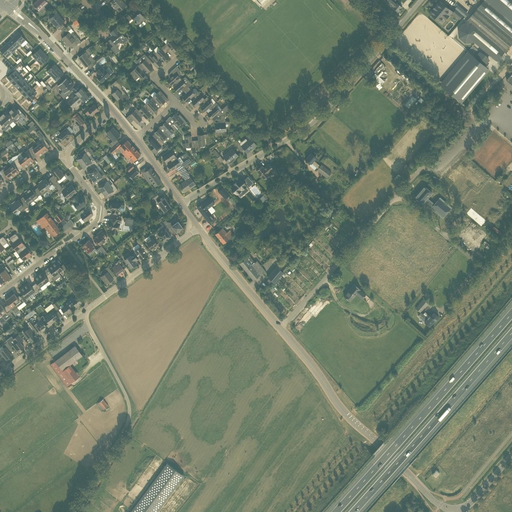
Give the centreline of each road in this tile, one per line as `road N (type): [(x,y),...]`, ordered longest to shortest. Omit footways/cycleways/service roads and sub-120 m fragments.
road 1 (unclassified): [(280,327),(511,59)]
road 2 (residential): [(182,204),(313,122),(421,0)]
road 3 (motorway): [(511,311),(334,511)]
road 4 (tertiary): [(455,510),(440,506),(373,442),(280,327)]
road 5 (motorway): [(353,511),(511,333)]
road 6 (unclassified): [(75,511),(130,417),(128,398),(83,314)]
road 7 (residential): [(0,293),(97,222),(100,205),(66,157)]
road 8 (unknown): [(443,307),(476,264),(399,192)]
road 9 (residential): [(83,314),(199,228)]
road 10 (tertiary): [(280,327),(199,228)]
